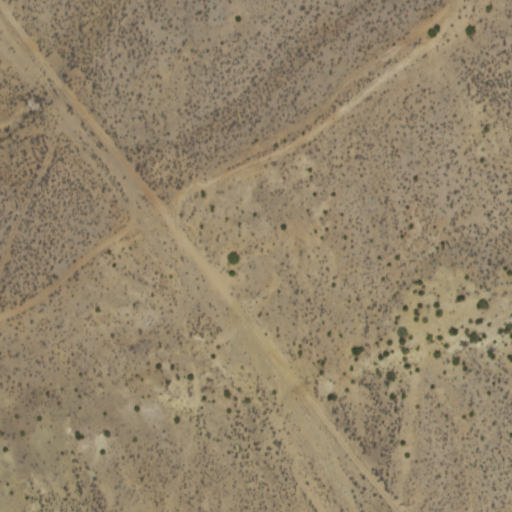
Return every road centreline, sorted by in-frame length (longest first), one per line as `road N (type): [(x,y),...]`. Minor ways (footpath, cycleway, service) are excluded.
road 1 (track): [(159,511),(178,436),(158,232),(178,200),(210,175),(316,131),(417,62),(451,0)]
road 2 (track): [(0,10),(158,232),(279,358),(399,511)]
road 3 (track): [(0,318),(100,232),(158,232)]
